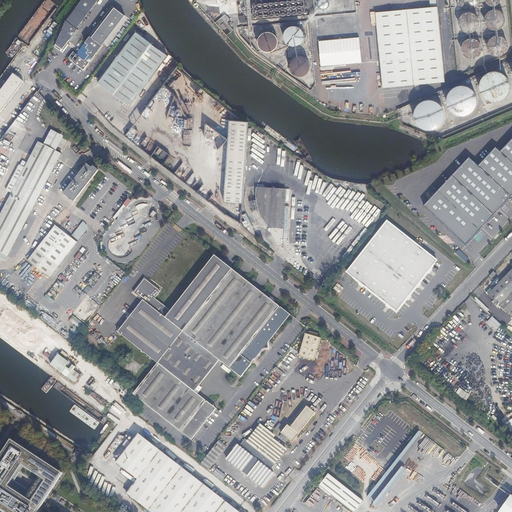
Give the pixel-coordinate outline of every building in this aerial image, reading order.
[(63,50),(65,51),(69,45),(67,44),(70,40),(72,42),(79,31),(78,30),(89,13),(98,0),(81,0),(68,18),(59,40),(61,41),(58,46),(56,48),(61,52),(63,50)] [(73,52),(68,58),(78,65),(84,70),(93,58),(124,15),(112,6),(79,50),(77,48),(75,52),(77,53),(76,54),(73,52)] [(445,81),(438,7),(408,10),(415,84),(445,81)] [(408,10),(377,12),(384,87),(415,84),(408,10)] [(502,26),(504,24),(504,20),(504,17),(503,14),(501,12),(498,10),(495,10),(492,10),(489,11),(487,13),(485,16),(484,20),(485,23),(487,26),(489,28),(492,29),(496,30),(499,29),(502,26)] [(475,29),(477,26),(478,23),(478,20),(476,17),(474,14),(471,13),(468,12),(465,13),(462,14),(460,16),(458,19),(458,23),(459,26),(460,29),(463,31),(466,32),(469,32),(473,31),(475,29)] [(316,18),(318,38),(355,35),(354,16),(316,18)] [(221,17),(215,23),(226,35),(231,31),(232,29),(229,26),(232,23),(226,17),(223,19),(221,17)] [(54,23),(44,37),(49,40),(58,26),(54,23)] [(301,42),(303,39),(303,36),(303,32),(301,30),(299,27),(296,26),(293,25),(290,26),(287,27),(285,30),(283,32),(283,36),(284,39),(285,42),(288,44),(291,45),(295,45),(298,44),(301,42)] [(105,44),(108,47),(121,30),(118,28),(105,44)] [(98,82),(131,106),(168,55),(135,31),(98,82)] [(273,50),(275,48),(277,45),(278,42),(277,39),(275,36),(273,34),(270,32),(266,32),(263,33),(260,35),(258,38),(257,41),(258,44),(259,47),(261,50),(264,51),(267,52),(270,52),(273,50)] [(504,52),(506,50),(506,46),(506,43),(504,40),(501,37),(498,36),(495,36),(491,37),(489,39),(487,41),(486,45),(486,48),(487,51),(489,54),(492,55),(495,56),(498,56),(501,55),(504,52)] [(360,38),(319,41),(321,67),(363,63),(360,38)] [(479,55),(481,52),(481,48),(481,45),(479,43),(477,40),(475,39),(471,38),(468,39),(466,40),(463,42),(462,45),(461,48),(462,52),(464,55),(466,57),(470,58),(473,58),(476,57),(479,55)] [(305,74),(308,72),(309,69),(310,66),(309,63),(307,60),(305,57),(302,56),(298,56),(295,57),(292,59),(290,62),(289,65),(290,68),(291,71),(293,74),(296,76),(299,76),(302,76),(305,74)] [(478,86),(479,92),(482,96),(486,99),(490,101),(495,101),(499,100),(503,97),(506,94),(508,90),(508,85),(507,81),(504,76),(500,73),(495,71),(490,72),(485,73),(481,77),(479,81),(478,86)] [(0,93),(0,114),(24,83),(14,75),(0,93)] [(447,100),(447,104),(449,109),(452,112),(457,115),(462,115),(467,115),(471,112),(475,108),(476,103),(476,98),(475,94),(472,90),(468,87),(463,86),(459,86),(454,88),(451,91),(448,95),(447,100)] [(436,127),(440,124),(442,120),(443,115),(443,110),(441,106),(437,102),(432,100),(427,99),(422,101),(418,103),(415,107),(414,112),(414,117),(415,121),(418,125),(422,128),(427,129),(432,129),(436,127)] [(225,202),(244,204),(249,120),(229,120),(225,202)] [(469,157),(423,206),(465,245),(511,194),(511,138),(499,151),(495,147),(478,165),(469,157)] [(0,215),(0,251),(7,255),(61,153),(38,141),(24,168),(19,166),(11,180),(17,182),(0,215)] [(157,157),(162,162),(167,156),(164,154),(161,152),(157,157)] [(63,194),(70,200),(73,202),(74,202),(99,171),(93,167),(92,169),(87,165),(80,174),(75,179),(73,182),(72,183),(71,183),(68,186),(69,188),(63,194)] [(199,190),(204,186),(199,181),(194,186),(199,190)] [(270,229),(272,232),(273,235),(279,246),(283,245),(283,241),(285,210),(286,189),(257,187),(256,197),(258,205),(261,217),(270,229)] [(129,199),(124,205),(127,207),(132,201),(131,201),(129,199)] [(390,306),(396,312),(407,298),(409,296),(417,286),(418,283),(428,272),(429,269),(437,260),(387,221),(346,272),(360,283),(363,285),(388,305),(390,306)] [(49,278),(59,265),(78,241),(56,225),(28,261),(49,278)] [(72,236),(78,241),(85,231),(79,226),(72,236)] [(117,332),(157,363),(232,269),(214,255),(170,311),(155,298),(160,291),(144,278),(133,293),(142,300),(117,332)] [(511,268),(492,290),(487,295),(508,315),(511,310),(511,268)] [(256,360),(264,349),(270,349),(269,344),(290,317),(291,316),(281,308),(281,309),(280,308),(232,269),(157,363),(134,392),(133,394),(192,440),(208,419),(207,419),(208,418),(209,418),(214,412),(211,409),(213,406),(207,401),(206,402),(205,401),(206,400),(195,392),(204,381),(220,361),(242,377),(253,364),(252,363),(255,359),(256,360)] [(440,297),(446,291),(441,286),(435,292),(440,297)] [(475,297),(473,299),(487,312),(489,310),(475,297)] [(490,316),(485,323),(495,331),(501,324),(490,316)] [(300,355),(315,360),(322,337),(318,336),(319,333),(310,330),(309,334),(306,333),(300,355)] [(67,376),(67,375),(73,367),(75,365),(57,353),(50,364),(67,376)] [(73,367),(67,375),(82,386),(88,378),(73,367)] [(314,413),(306,406),(293,423),(290,421),(281,433),(292,442),(314,413)] [(508,432),(511,436),(511,430),(504,423),(502,425),(508,432)] [(286,450),(272,439),(274,436),(259,425),(246,441),(245,440),(239,447),(237,445),(226,459),(262,487),(273,473),(270,470),(286,450)] [(511,442),(511,436),(508,432),(502,425),(498,429),(511,442)] [(126,494),(149,511),(238,511),(137,434),(131,442),(114,462),(136,479),(126,494)] [(35,511),(61,472),(10,438),(0,453),(0,511),(35,511)] [(219,462),(217,461),(228,445),(219,439),(203,464),(213,471),(219,462)] [(363,471),(370,461),(353,448),(340,465),(345,469),(343,472),(362,486),(364,483),(367,485),(372,478),(363,471)] [(218,468),(214,473),(222,480),(226,475),(218,468)] [(354,511),(360,505),(324,477),(315,489),(344,511),(354,511)] [(511,511),(511,500),(508,506),(506,505),(501,511),(511,511)]
